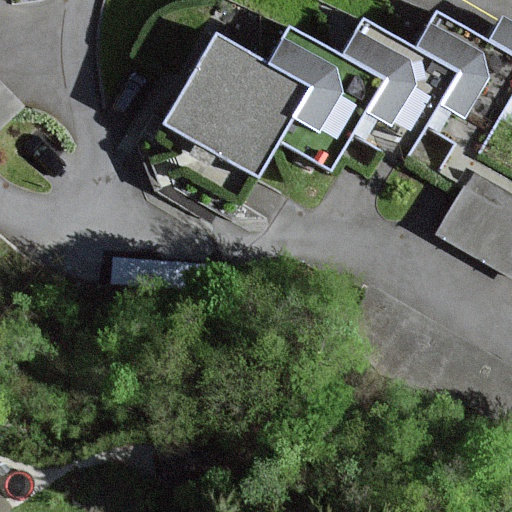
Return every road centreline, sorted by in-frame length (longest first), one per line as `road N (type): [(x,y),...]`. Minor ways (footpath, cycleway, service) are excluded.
road 1 (residential): [(511,345),(407,281),(344,257),(83,246)]
road 2 (residential): [(86,0),(77,51),(104,203),(83,246)]
